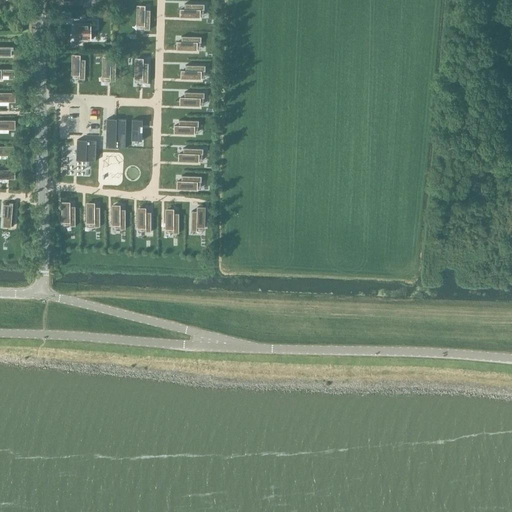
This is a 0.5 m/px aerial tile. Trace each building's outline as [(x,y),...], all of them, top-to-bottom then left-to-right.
[(180,9),(180,16),(191,16),(191,17),(200,17),(200,10),(204,10),(204,4),(184,4),(184,9),(180,9)] [(137,16),(137,25),(144,25),(144,30),(150,30),(150,10),(145,10),(145,6),(138,6),(138,16),(137,16)] [(91,22),(74,23),(75,41),(91,40),(91,22)] [(177,42),(177,48),(188,48),(187,49),(197,49),(197,42),(201,42),(201,37),(181,36),(181,42),(177,42)] [(13,46),(0,46),(0,57),(14,57),(13,46)] [(72,66),(72,75),(79,75),(79,79),(85,79),(85,60),(80,59),(80,55),(73,55),(73,66),(72,66)] [(103,68),(103,77),(110,77),(110,81),(115,81),(116,62),(110,62),(110,57),(104,57),(104,68),(103,68)] [(135,69),(135,78),(142,78),(142,83),(148,83),(148,63),(143,63),(143,59),(136,59),(136,69),(135,69)] [(181,71),(181,77),(192,77),(192,78),(201,78),(201,71),(205,71),(205,65),(185,65),(185,71),(181,71)] [(16,68),(0,67),(0,80),(16,80),(16,68)] [(16,92),(0,92),(0,101),(16,101),(16,92)] [(180,97),(180,104),(191,104),(191,105),(200,105),(200,98),(204,98),(204,93),(184,92),(184,98),(180,97)] [(16,120),(0,119),(0,128),(16,129),(16,120)] [(107,119),(106,148),(125,148),(126,119),(107,119)] [(132,119),(132,140),(142,141),(142,133),(139,133),(139,126),(142,126),(143,120),(132,119)] [(174,125),(174,132),(185,132),(185,133),(194,133),(194,126),(198,126),(198,121),(179,120),(179,126),(174,125)] [(0,139),(9,140),(8,131),(0,131),(0,139)] [(77,140),(76,160),(96,161),(96,140),(77,140)] [(13,146),(0,145),(0,154),(13,155),(13,146)] [(179,153),(179,160),(189,160),(189,161),(198,161),(198,154),(203,154),(203,149),(183,148),(183,154),(179,153)] [(16,169),(0,169),(0,178),(16,179),(16,169)] [(177,181),(177,187),(188,188),(188,189),(197,189),(197,182),(201,182),(201,176),(182,176),(181,181),(177,181)] [(63,213),(62,213),(62,222),(70,222),(70,226),(75,226),(75,206),(69,206),(69,202),(63,202),(63,213)] [(5,203),(4,225),(11,225),(12,204),(5,203)] [(88,214),(87,214),(87,223),(94,223),(94,227),(100,227),(100,207),(94,207),(94,203),(88,203),(88,214)] [(113,216),(112,216),(113,225),(120,225),(120,229),(125,229),(125,209),(120,209),(120,205),(113,205),(113,216)] [(192,211),(191,231),(197,231),(197,227),(204,227),(204,218),(203,218),(204,207),(197,207),(197,211),(192,211)] [(139,219),(138,219),(138,228),(145,228),(145,232),(151,232),(151,212),(145,212),(145,208),(139,208),(139,219)] [(167,220),(166,220),(166,229),(173,229),(173,233),(179,233),(179,213),(173,213),(173,209),(167,209),(167,220)]
